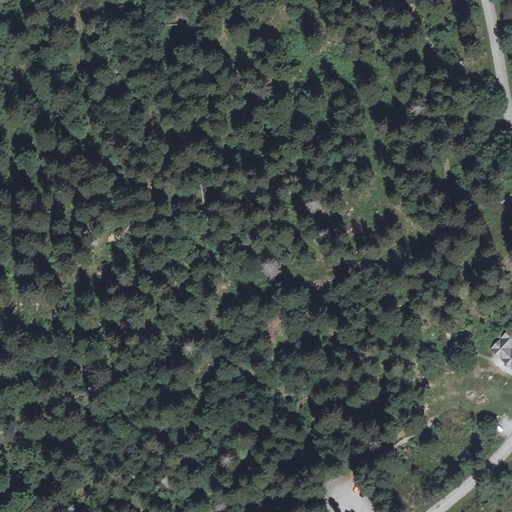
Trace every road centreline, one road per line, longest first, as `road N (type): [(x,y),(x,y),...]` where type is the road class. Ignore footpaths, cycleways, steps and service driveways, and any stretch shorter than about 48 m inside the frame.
road 1 (track): [(0,366),(12,314),(16,0)]
road 2 (tertiary): [(511,128),(483,0)]
